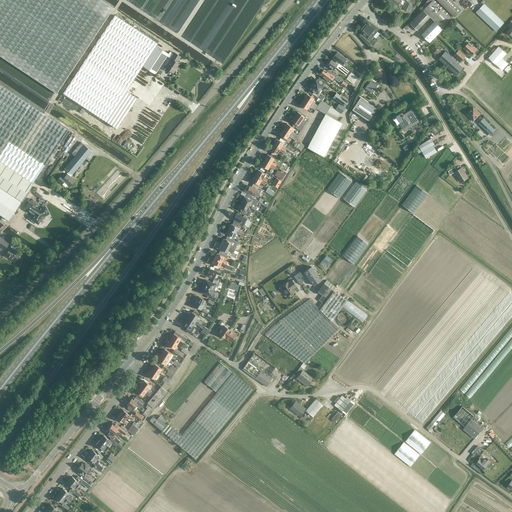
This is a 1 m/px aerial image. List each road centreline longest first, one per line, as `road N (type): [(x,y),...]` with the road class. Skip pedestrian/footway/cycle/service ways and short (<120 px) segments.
road 1 (primary): [(0,450),(273,56)]
road 2 (unclassified): [(0,316),(89,234),(289,0)]
road 3 (tertiary): [(163,319),(256,147),(365,0)]
road 4 (primary): [(273,56),(121,240)]
road 5 (track): [(511,236),(414,79),(369,52)]
road 6 (unclassified): [(163,319),(144,367),(31,511)]
road 7 (tertiary): [(14,491),(163,319)]
road 8 (primary): [(121,240),(0,388)]
road 9 (primary): [(121,240),(0,351)]
